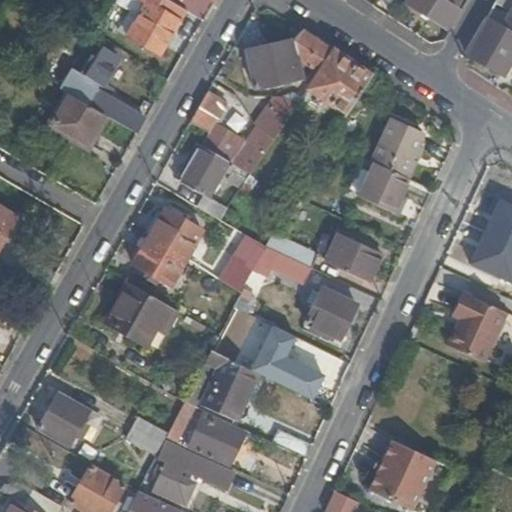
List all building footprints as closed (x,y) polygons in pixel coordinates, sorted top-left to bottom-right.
[(114,0),(113,2),(129,11),(118,31),(160,55),(186,9),(169,0),(114,0)] [(169,0),(186,9),(203,19),(214,0),(169,0)] [(462,0),(461,0),(407,0),(405,4),(445,29),(462,0)] [(499,24),(481,14),(461,51),(498,71),(511,50),(511,8),(509,6),(499,24)] [(333,51),(302,30),(293,38),(245,48),(253,88),(275,83),(276,90),(282,89),(280,82),(302,78),(298,59),(319,72),(333,51)] [(104,114),(137,134),(146,119),(108,96),(113,87),(105,83),(120,58),(91,41),(75,69),(70,76),(66,74),(58,87),(65,91),(73,78),(77,81),(79,77),(82,73),(104,86),(101,90),(91,107),(104,114)] [(311,83),(308,88),(347,114),(372,76),(333,51),(319,72),(311,83)] [(302,78),(311,83),(319,72),(298,59),(302,78)] [(70,66),(66,74),(70,76),(75,69),(70,66)] [(82,73),(79,77),(101,90),(104,86),(82,73)] [(219,217),(287,119),(268,107),(247,140),(216,121),(228,101),(208,89),(192,118),(210,130),(180,180),(203,193),(197,204),(219,217)] [(87,143),(104,114),(91,107),(70,94),(53,124),(87,143)] [(375,162),(408,179),(416,162),(412,160),(423,135),(391,119),(372,161),(375,162)] [(393,213),(408,179),(375,162),(359,197),(393,213)] [(0,245),(17,216),(0,206),(0,245)] [(170,287),(203,229),(165,207),(131,265),(170,287)] [(320,254),(273,232),(266,244),(313,267),(320,254)] [(368,281),(380,253),(338,233),(326,261),(368,281)] [(265,244),(249,235),(239,253),(236,251),(219,280),(237,291),(265,244)] [(313,267),(266,244),(254,267),(268,274),(272,267),(305,282),(313,267)] [(462,253),(454,272),(498,292),(506,273),(462,253)] [(180,311),(130,281),(107,321),(146,344),(157,325),(168,331),(180,311)] [(341,338),(358,304),(322,287),(306,321),(341,338)] [(461,294),(456,292),(446,315),(451,317),(461,294)] [(478,362),(500,313),(461,294),(451,317),(455,319),(444,346),(478,362)] [(256,372),(212,349),(186,400),(195,404),(214,366),(220,369),(203,404),(235,418),(256,372)] [(82,421),(89,409),(58,392),(39,426),(69,444),(75,433),(82,437),(89,425),(82,421)] [(195,404),(186,400),(169,433),(167,436),(177,441),(195,404)] [(209,456),(230,466),(238,447),(231,444),(239,430),(206,414),(190,444),(210,454),(209,456)] [(167,436),(169,433),(141,418),(131,435),(159,451),(167,436)] [(307,458),(313,445),(288,434),(282,446),(307,458)] [(190,451),(169,441),(162,454),(169,458),(155,487),(181,499),(188,484),(185,482),(187,479),(179,474),(190,451)] [(387,441),(365,490),(408,511),(430,462),(387,441)] [(228,485),(235,472),(207,459),(201,473),(228,485)] [(116,499),(125,484),(90,464),(70,501),(90,511),(109,511),(113,504),(118,506),(121,501),(116,499)] [(487,464),(484,471),(466,511),(493,511),(509,476),(487,464)] [(11,476),(3,490),(16,498),(27,504),(36,490),(11,476)] [(347,511),(352,501),(330,491),(321,510),(325,511),(347,511)] [(150,511),(174,511),(176,510),(140,492),(130,511),(147,511),(148,511),(150,511)] [(40,511),(27,504),(16,498),(7,511),(40,511)]
